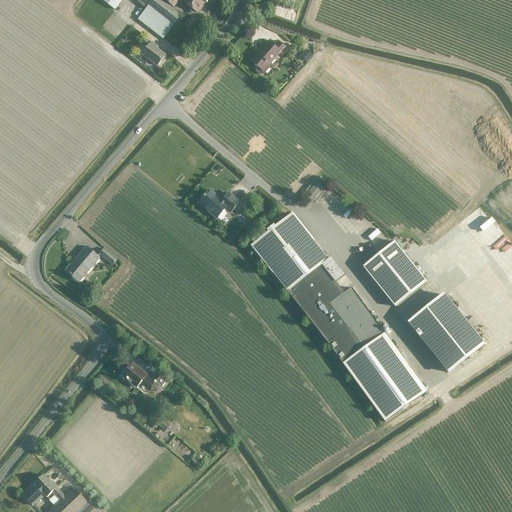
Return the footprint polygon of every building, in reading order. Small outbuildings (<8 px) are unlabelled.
[(122,0),(101,0),(114,10),(122,0)] [(139,0),(137,2),(146,9),(138,19),(163,39),(181,16),(160,0),(139,0)] [(164,0),(173,7),(179,0),(180,0),(182,1),(182,2),(190,8),(190,10),(191,12),(193,14),(195,14),(197,13),(198,13),(206,3),(208,2),(204,0),(164,0)] [(157,47),(151,42),(150,43),(145,39),(141,44),(147,48),(141,54),(157,67),(165,56),(155,48),(157,47)] [(271,67),(269,66),(279,54),(281,56),(287,49),(278,41),(274,46),(268,41),(251,61),(256,66),(255,68),(255,69),(255,71),(256,72),(257,73),(258,74),(259,75),(260,75),(261,75),(262,75),(263,75),(271,67)] [(317,181),(303,198),(312,206),(327,189),(317,181)] [(322,211),(339,196),(333,189),(316,204),(322,211)] [(199,203),(217,219),(225,209),(231,213),(239,203),(228,193),(221,201),(209,191),(199,203)] [(268,233),(251,246),(266,265),(286,290),(342,363),(385,422),(427,392),(385,333),(384,334),(352,289),(344,294),(339,287),(336,283),(345,276),(331,258),(328,260),(293,213),(275,227),(274,226),(267,231),(268,233)] [(394,242),(363,267),(387,298),(419,273),(394,242)] [(65,271),(79,283),(100,258),(86,247),(65,271)] [(112,266),(117,260),(104,249),(99,254),(112,266)] [(445,296),(409,325),(447,373),(483,344),(445,296)] [(143,381),(146,384),(157,392),(166,381),(155,373),(150,379),(132,364),(122,376),(136,388),(143,381)] [(153,427),(156,424),(164,432),(171,425),(162,417),(159,420),(151,413),(145,420),(153,427)] [(33,506),(44,495),(47,498),(53,493),(56,497),(61,493),(57,489),(58,487),(52,482),(51,483),(44,475),(34,484),(35,485),(24,496),(33,506)] [(95,511),(74,488),(48,511),(95,511)]
